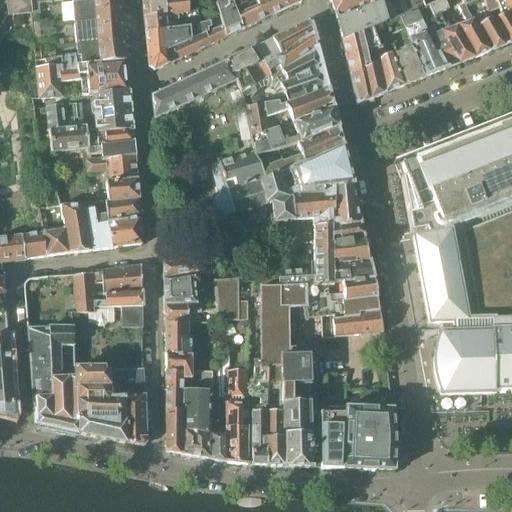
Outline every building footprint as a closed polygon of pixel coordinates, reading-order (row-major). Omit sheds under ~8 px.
[(5,0),(7,16),(30,14),(28,0),(5,0)] [(121,25),(118,0),(73,0),(71,0),(73,24),(74,30),(121,25)] [(189,14),(186,0),(170,0),(142,3),(143,19),(162,17),(163,24),(178,22),(177,15),(189,14)] [(233,10),(234,10),(230,0),(213,0),(214,1),(213,2),(221,28),(224,39),(239,32),(241,32),(242,31),(239,23),(237,17),(236,17),(233,10)] [(254,0),(255,1),(258,0),(230,0),(234,10),(248,5),(245,0),(254,0)] [(301,3),(299,0),(258,0),(255,1),(257,8),(237,17),(239,23),(242,31),(255,25),(263,21),(263,20),(292,7),(301,3)] [(376,0),(329,0),(335,20),(378,4),(378,3),(376,0)] [(384,0),(378,3),(378,4),(335,20),(342,42),(372,30),(384,25),(385,28),(399,22),(398,21),(415,14),(425,10),(421,0),(384,0)] [(459,0),(447,0),(444,1),(449,12),(456,8),(457,10),(465,25),(457,28),(472,60),(475,60),(487,55),(471,23),(464,9),(459,0)] [(484,0),(459,0),(464,9),(475,4),(481,2),(484,0)] [(511,23),(500,0),(484,0),(481,2),(504,47),(511,44),(511,23)] [(511,0),(500,0),(511,23),(511,0)] [(444,1),(428,8),(456,67),(458,66),(472,60),(457,28),(453,20),(444,24),(440,16),(449,12),(444,1)] [(39,16),(38,2),(29,3),(30,14),(30,16),(39,16)] [(464,9),(471,23),(487,55),(504,47),(481,2),(464,9)] [(428,8),(425,10),(415,14),(444,71),(456,67),(428,8)] [(444,71),(415,14),(398,21),(399,22),(409,47),(424,80),(444,71)] [(180,22),(178,22),(163,24),(162,17),(143,19),(145,34),(167,32),(185,30),(184,24),(181,24),(180,22)] [(185,30),(167,32),(145,34),(148,69),(154,72),(167,66),(165,53),(207,34),(207,30),(210,29),(209,23),(199,26),(190,29),(185,30)] [(284,55),(312,38),(308,24),(271,42),(277,54),(282,52),(284,55)] [(124,63),(122,43),(121,25),(74,30),(75,45),(76,55),(59,57),(60,67),(61,74),(77,72),(77,67),(98,65),(124,63)] [(221,28),(207,34),(165,53),(167,66),(196,52),(224,39),(221,28)] [(379,50),(372,30),(342,42),(349,77),(369,68),(365,53),(379,50)] [(278,58),(264,64),(270,77),(271,80),(274,78),(316,51),(312,38),(284,55),(282,52),(277,54),(278,58)] [(257,48),(263,62),(264,64),(278,58),(277,54),(271,42),(257,48)] [(424,80),(409,47),(396,53),(396,54),(393,55),(405,87),(424,80)] [(263,62),(257,48),(248,52),(255,66),(243,71),(252,87),(261,82),(270,77),(264,64),(263,62)] [(316,51),(274,78),(280,87),(322,73),(316,51)] [(255,66),(248,52),(239,56),(227,62),(235,82),(239,90),(243,99),(250,95),(251,97),(255,93),(252,87),(243,71),(255,66)] [(396,54),(396,53),(392,54),(381,60),(376,64),(384,95),(405,87),(393,55),(396,54)] [(153,121),(235,82),(227,62),(151,98),(153,121)] [(77,72),(61,74),(58,74),(59,85),(60,85),(79,82),(80,88),(79,88),(79,98),(91,96),(127,93),(124,63),(98,65),(77,67),(77,72)] [(369,68),(349,77),(356,106),(384,95),(376,64),(369,68)] [(61,74),(60,67),(34,70),(38,101),(52,99),(52,100),(62,99),(60,85),(59,85),(58,74),(61,74)] [(322,73),(280,87),(286,104),(326,90),(322,73)] [(250,140),(246,107),(243,99),(239,90),(228,95),(235,109),(239,142),(250,140)] [(278,102),(264,105),(267,119),(287,112),(291,124),(331,110),(326,90),(286,104),(279,106),(278,102)] [(128,97),(127,93),(91,96),(91,100),(92,104),(94,130),(95,129),(95,135),(97,135),(131,132),(128,101),(128,97)] [(270,132),(267,119),(264,105),(246,107),(250,140),(270,132)] [(66,131),(75,130),(74,120),(77,120),(75,106),(62,107),(66,131)] [(98,149),(98,145),(97,135),(95,135),(95,129),(94,130),(94,133),(86,134),(85,129),(75,130),(66,131),(62,107),(46,108),(52,155),(83,152),(83,150),(98,149)] [(270,132),(250,140),(253,152),(255,158),(307,140),(307,141),(336,131),(338,130),(337,129),(336,130),(336,126),(337,126),(336,125),(333,115),(334,114),(333,115),(332,111),(333,111),(333,110),(331,110),(291,124),(277,129),(270,132)] [(511,124),(401,168),(406,180),(403,181),(402,180),(400,180),(410,234),(415,233),(416,239),(411,240),(428,327),(435,326),(441,326),(441,337),(437,337),(437,342),(436,345),(435,348),(434,350),(434,353),(433,356),(433,359),(433,370),(434,380),(437,391),(438,393),(438,398),(494,396),(494,393),(496,392),(511,391),(511,124)] [(286,171),(342,150),(336,131),(307,141),(307,140),(255,158),(253,159),(261,181),(279,174),(286,171)] [(131,132),(97,135),(98,145),(103,147),(132,144),(131,132)] [(103,147),(98,145),(98,149),(83,150),(83,152),(83,155),(86,157),(100,156),(100,161),(100,162),(133,158),(132,144),(103,147)] [(351,187),(342,150),(286,171),(289,176),(292,174),(297,189),(285,192),(288,200),(291,200),(326,190),(351,187)] [(226,191),(216,194),(213,197),(212,201),(211,205),(213,209),(215,213),(219,216),(223,217),(270,205),(288,200),(285,192),(279,174),(261,181),(253,159),(255,158),(253,152),(217,164),(226,191)] [(100,162),(100,161),(84,162),(85,176),(106,174),(107,184),(107,185),(135,182),(133,158),(100,162)] [(226,191),(217,164),(208,167),(216,194),(226,191)] [(42,185),(55,184),(54,178),(52,166),(40,168),(42,185)] [(107,185),(107,184),(105,185),(107,203),(137,200),(135,182),(107,185)] [(55,184),(42,185),(44,199),(57,198),(55,184)] [(313,227),(313,270),(277,273),(277,288),(303,288),(326,286),(332,285),(331,268),(331,243),(330,225),(360,225),(351,187),(326,190),(291,200),(293,223),(316,222),(316,227),(313,227)] [(58,208),(57,198),(44,199),(46,210),(58,208)] [(138,223),(137,200),(107,203),(104,204),(105,216),(94,218),(95,228),(107,226),(138,223)] [(293,223),(291,200),(288,200),(270,205),(272,225),(293,223)] [(95,228),(94,218),(93,211),(83,212),(82,205),(59,207),(61,221),(62,221),(63,231),(41,233),(19,236),(24,262),(110,250),(107,226),(95,228)] [(140,247),(138,223),(107,226),(110,250),(140,247)] [(363,240),(360,225),(330,225),(331,243),(363,240)] [(24,262),(19,236),(0,238),(0,264),(1,264),(24,262)] [(368,264),(363,240),(331,243),(331,268),(368,264)] [(198,276),(198,266),(197,259),(208,258),(215,257),(214,247),(188,252),(189,260),(162,264),(162,266),(163,284),(163,308),(180,308),(180,305),(196,305),(196,304),(193,277),(198,276)] [(373,280),(369,266),(368,264),(331,268),(332,285),(332,288),(337,288),(336,284),(341,283),(340,283),(373,280)] [(141,293),(141,280),(140,268),(97,274),(97,272),(91,272),(91,275),(92,285),(101,284),(102,296),(104,296),(141,293)] [(93,311),(93,304),(92,285),(91,275),(72,276),(75,315),(86,315),(93,315),(93,311)] [(373,280),(341,283),(341,297),(327,297),(327,301),(331,304),(376,299),(373,280)] [(238,303),(238,299),(237,281),(212,283),(214,303),(216,303),(216,323),(238,323),(238,321),(247,321),(246,302),(238,303)] [(326,286),(303,288),(305,311),(306,321),(321,319),(332,317),(333,317),(333,320),(358,317),(358,315),(378,313),(378,312),(379,312),(377,300),(376,300),(376,299),(331,304),(327,301),(327,297),(326,286)] [(267,413),(267,469),(283,469),(311,470),(315,470),(320,470),(320,447),(315,447),(310,447),(309,385),(311,385),(311,380),(315,378),(316,378),(316,363),(314,363),(309,359),(309,354),(294,355),(294,349),(288,349),(288,311),(305,311),(303,288),(277,288),(260,289),(260,287),(258,287),(259,367),(267,367),(267,393),(283,393),(283,413),(267,413)] [(104,304),(93,304),(93,311),(112,310),(119,309),(141,308),(141,293),(104,296),(104,304)] [(180,308),(163,308),(163,325),(178,325),(177,320),(185,320),(185,313),(200,313),(200,304),(196,304),(196,305),(180,305),(180,308)] [(141,308),(119,309),(120,330),(142,330),(141,308)] [(113,325),(112,310),(93,311),(93,315),(86,315),(86,325),(94,325),(97,328),(103,328),(106,325),(113,325)] [(178,325),(163,325),(164,348),(179,347),(179,340),(187,340),(187,336),(188,336),(188,325),(199,325),(200,315),(200,313),(185,313),(185,320),(177,320),(178,325)] [(382,334),(378,313),(358,315),(358,317),(333,320),(333,317),(332,317),(333,339),(360,336),(382,334)] [(27,330),(26,330),(28,354),(29,374),(30,390),(31,401),(43,400),(42,380),(61,379),(60,351),(62,351),(62,349),(73,349),(72,329),(47,329),(47,330),(27,330)] [(0,416),(14,419),(13,416),(12,394),(11,386),(11,377),(7,336),(0,337),(0,416)] [(179,347),(164,348),(164,350),(164,354),(164,357),(164,372),(165,372),(182,372),(182,379),(191,379),(191,373),(191,336),(188,336),(187,336),(187,340),(179,340),(179,347)] [(253,366),(251,392),(259,392),(259,409),(257,409),(257,413),(252,413),(252,462),(251,468),(267,468),(266,413),(267,386),(267,367),(259,367),(253,366)] [(122,399),(144,398),(142,371),(104,373),(104,369),(97,369),(73,369),(73,379),(75,435),(124,445),(122,399)] [(182,372),(165,372),(165,374),(165,418),(176,418),(176,414),(182,414),(182,391),(186,387),(191,387),(191,379),(182,379),(182,372)] [(246,405),(246,373),(226,372),(226,376),(218,376),(218,374),(217,374),(215,374),(215,384),(217,384),(218,398),(223,399),(223,406),(224,406),(224,434),(226,434),(226,464),(227,464),(246,467),(247,404),(246,405)] [(213,384),(215,384),(215,374),(191,373),(191,387),(186,387),(182,391),(182,414),(182,432),(181,456),(209,461),(209,434),(210,433),(210,398),(213,398),(213,384)] [(75,435),(73,379),(61,379),(42,380),(43,400),(31,401),(33,425),(75,435)] [(144,443),(144,398),(122,399),(124,445),(139,448),(144,443)] [(345,410),(344,416),(345,471),(393,473),(394,447),(392,411),(345,410)] [(176,418),(165,418),(165,452),(181,456),(182,432),(182,414),(176,414),(176,418)] [(345,471),(344,416),(319,415),(320,447),(320,470),(345,471)] [(209,434),(209,461),(226,464),(226,434),(224,434),(210,434),(210,433),(209,434)]
